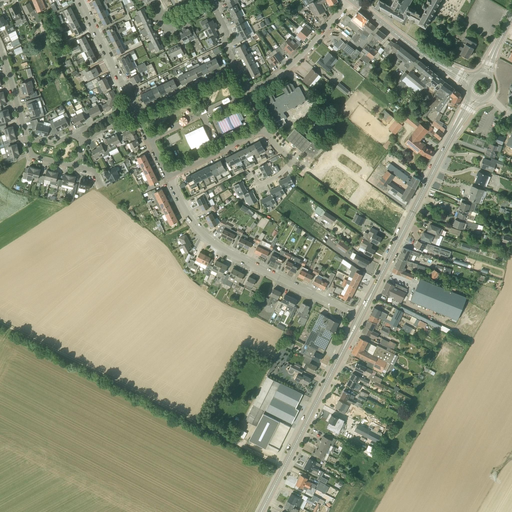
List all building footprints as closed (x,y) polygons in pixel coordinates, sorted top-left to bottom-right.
[(32,0),(38,12),(45,10),(40,0),(32,0)] [(337,0),(319,0),(309,6),(316,18),(325,12),(321,6),(328,2),(330,6),(338,1),(337,0)] [(389,0),(390,0),(389,0),(386,0),(385,3),(379,0),(378,0),(374,8),(404,24),(408,18),(417,23),(425,28),(427,23),(436,8),(437,8),(436,7),(438,5),(438,4),(439,2),(440,2),(440,1),(440,0),(389,0)] [(238,1),(235,2),(229,5),(230,8),(229,9),(230,11),(229,11),(231,15),(239,11),(242,9),(238,1)] [(42,22),(38,14),(36,15),(30,3),(23,6),(26,14),(30,12),(32,16),(34,16),(37,24),(42,22)] [(95,8),(98,14),(107,9),(105,4),(104,3),(101,4),(95,8)] [(13,24),(14,28),(26,22),(23,15),(21,16),(15,6),(9,9),(13,16),(12,17),(14,19),(15,19),(16,23),(13,24)] [(65,17),(67,16),(73,13),(70,7),(64,10),(62,11),(65,17)] [(136,21),(146,16),(144,13),(146,12),(144,8),(137,11),(139,15),(134,17),(136,21)] [(113,12),(109,14),(107,9),(98,14),(101,20),(110,15),(111,17),(114,15),(113,12)] [(239,11),(231,15),(233,19),(234,18),(235,20),(237,23),(243,20),(241,17),(242,16),(239,11)] [(325,12),(316,18),(321,25),(328,17),(325,12)] [(73,13),(67,16),(70,23),(76,19),(73,13)] [(358,30),(367,20),(364,17),(363,18),(358,13),(353,19),(352,20),(348,16),(342,23),(345,26),(346,25),(356,33),(358,30)] [(110,15),(101,20),(104,26),(110,23),(110,22),(113,21),(111,17),(110,15)] [(14,28),(13,24),(9,26),(8,23),(6,20),(5,21),(3,16),(0,17),(0,26),(0,27),(4,25),(6,28),(8,34),(15,30),(14,28)] [(146,16),(136,21),(137,24),(142,22),(143,25),(150,22),(151,22),(149,18),(147,19),(146,16)] [(464,20),(458,17),(455,22),(461,25),(464,20)] [(76,19),(70,23),(68,24),(71,30),(73,29),(80,26),(76,19)] [(207,29),(215,25),(213,20),(209,22),(207,19),(201,23),(202,25),(205,24),(207,29)] [(243,20),(237,23),(238,25),(237,26),(238,28),(237,28),(239,32),(247,28),(250,26),(247,21),(244,23),(243,20)] [(363,34),(367,37),(370,33),(375,27),(367,20),(358,30),(356,33),(361,36),(363,34)] [(150,22),(143,25),(145,28),(140,31),(142,34),(152,29),(150,26),(152,25),(150,22)] [(110,36),(116,33),(118,32),(119,32),(119,33),(123,32),(122,29),(119,30),(116,24),(112,26),(112,27),(106,30),(110,36)] [(298,28),(307,36),(311,32),(306,28),(308,26),(307,24),(305,26),(304,26),(303,28),(300,25),(298,28)] [(215,25),(207,29),(204,31),(208,38),(211,37),(216,35),(218,34),(216,31),(218,30),(215,25)] [(80,26),(73,29),(71,30),(73,33),(75,32),(76,35),(83,32),(80,26)] [(185,28),(184,29),(190,42),(198,38),(193,28),(190,30),(189,28),(186,30),(185,28)] [(247,28),(239,32),(241,36),(244,41),(250,38),(250,37),(251,37),(247,28)] [(295,38),(297,39),(299,37),(303,41),(307,36),(298,28),(295,31),(298,33),(297,35),(295,38)] [(152,29),(142,34),(144,37),(148,35),(150,38),(157,35),(155,31),(153,32),(152,29)] [(190,42),(184,29),(182,30),(182,32),(179,33),(181,36),(178,38),(182,45),(184,43),(185,45),(190,42)] [(360,59),(367,64),(369,63),(377,52),(374,49),(374,50),(371,48),(378,40),(381,42),(386,36),(379,30),(361,52),(364,55),(360,59)] [(118,32),(116,33),(110,36),(113,43),(119,39),(122,38),(119,33),(119,32),(118,32)] [(356,43),(361,36),(356,33),(351,38),(351,39),(356,43)] [(157,35),(150,38),(151,42),(147,44),(148,47),(158,42),(157,40),(159,39),(157,35)] [(216,35),(211,37),(208,38),(208,39),(211,44),(210,44),(211,47),(217,44),(215,41),(218,40),(216,35)] [(285,41),(294,50),(298,46),(296,43),(298,41),(297,39),(295,38),(292,35),(285,41)] [(338,37),(335,41),(335,42),(333,45),(339,50),(341,47),(343,48),(346,44),(344,43),(347,40),(341,35),(340,35),(338,37)] [(82,45),(88,42),(85,36),(77,40),(78,43),(80,42),(82,45)] [(17,38),(10,42),(13,48),(20,44),(17,38)] [(122,38),(119,39),(113,43),(116,49),(124,45),(125,44),(124,43),(122,38)] [(459,49),(462,50),(460,54),(463,56),(462,57),(464,59),(465,57),(468,59),(476,44),(465,38),(462,42),(465,44),(463,48),(460,46),(459,49)] [(119,55),(125,52),(125,51),(126,51),(125,49),(125,46),(129,44),(128,41),(124,43),(125,44),(124,45),(116,49),(119,55)] [(282,50),(283,52),(285,54),(287,52),(290,54),(294,50),(285,41),(283,43),(283,44),(279,47),(282,50)] [(391,41),(384,50),(385,51),(384,52),(387,54),(388,53),(395,44),(394,44),(391,41)] [(91,48),(88,42),(82,45),(79,47),(80,48),(80,50),(82,53),(91,48)] [(158,42),(148,47),(150,51),(155,49),(156,52),(164,48),(162,44),(160,45),(158,42)] [(390,55),(393,50),(396,53),(400,47),(395,42),(394,44),(395,44),(388,53),(390,55)] [(245,43),(241,45),(235,48),(238,53),(247,48),(245,43)] [(343,48),(342,49),(354,60),(360,52),(356,49),(355,51),(346,43),(346,44),(343,48)] [(178,44),(173,47),(177,55),(180,53),(182,56),(184,55),(183,52),(180,46),(179,47),(178,44)] [(177,55),(173,47),(168,49),(169,52),(168,52),(171,58),(172,61),(175,59),(174,57),(177,55)] [(272,52),(279,62),(284,59),(281,54),(283,52),(282,50),(279,47),(272,52)] [(400,47),(396,53),(394,54),(406,63),(404,65),(407,68),(409,66),(409,67),(416,59),(400,47)] [(84,59),(88,58),(94,55),(91,48),(82,53),(81,53),(84,58),(80,60),(81,62),(85,61),(84,59)] [(247,48),(238,53),(240,58),(242,57),(250,53),(247,48)] [(124,66),(134,61),(132,55),(135,53),(134,50),(128,53),(130,56),(128,56),(121,60),(124,66)] [(252,52),(250,53),(242,57),(245,62),(252,58),(255,57),(252,52)] [(274,65),(279,62),(272,52),(265,57),(267,61),(270,65),(272,63),(274,65)] [(317,62),(328,71),(332,67),(329,65),(335,58),(329,53),(325,58),(324,60),(321,58),(317,62)] [(94,55),(88,58),(91,64),(97,61),(94,55)] [(216,58),(211,61),(215,69),(220,66),(216,58)] [(252,58),(245,62),(247,67),(255,63),(252,58)] [(362,62),(360,60),(353,68),(356,70),(362,62)] [(137,66),(134,61),(124,66),(127,72),(134,69),(137,68),(136,67),(137,66)] [(211,61),(205,63),(209,72),(215,69),(211,61)] [(401,81),(418,95),(422,89),(435,74),(419,61),(415,66),(426,75),(421,81),(412,73),(414,72),(411,70),(407,75),(401,81)] [(205,63),(200,66),(204,74),(209,72),(205,63)] [(255,63),(247,67),(249,72),(257,68),(255,63)] [(146,66),(138,70),(140,73),(130,78),(133,85),(141,81),(139,77),(143,75),(142,72),(153,67),(152,64),(146,66)] [(187,68),(189,71),(193,80),(198,77),(194,69),(193,65),(187,68)] [(200,66),(194,69),(198,77),(204,74),(200,66)] [(85,82),(90,79),(99,74),(98,71),(96,68),(89,71),(87,68),(81,71),(84,76),(82,77),(85,82)] [(257,68),(249,72),(252,77),(257,74),(259,77),(261,76),(257,68)] [(365,78),(369,72),(364,68),(360,73),(365,78)] [(309,86),(318,75),(312,69),(308,73),(303,80),(309,86)] [(189,71),(183,74),(187,82),(193,80),(189,71)] [(182,72),(178,75),(177,75),(180,81),(182,85),(187,82),(183,74),(182,72)] [(401,81),(407,75),(405,72),(398,79),(401,81)] [(435,74),(422,89),(425,91),(427,88),(427,86),(428,85),(433,89),(435,87),(439,90),(444,81),(441,79),(442,79),(435,74)] [(96,79),(98,81),(100,86),(108,82),(105,77),(100,80),(99,77),(96,79)] [(174,79),(168,82),(172,90),(178,87),(174,79)] [(23,96),(30,95),(30,98),(38,96),(36,91),(33,92),(32,88),(33,87),(31,81),(21,84),(22,88),(21,89),(23,96)] [(444,81),(439,90),(428,105),(432,107),(439,112),(454,89),(444,81)] [(108,82),(100,86),(104,94),(106,93),(105,90),(110,87),(108,82)] [(168,82),(163,84),(167,93),(172,90),(168,82)] [(306,101),(299,86),(295,89),(293,84),(290,83),(284,86),(283,89),(285,93),(275,98),(273,94),(266,97),(272,108),(268,110),(275,123),(278,129),(286,124),(284,120),(287,119),(285,115),(284,115),(283,113),(293,108),(295,109),(296,106),(299,104),(302,105),(303,102),(306,101)] [(345,95),(349,91),(339,83),(336,87),(345,95)] [(163,84),(157,87),(161,95),(167,93),(163,84)] [(157,87),(152,90),(156,98),(161,95),(157,87)] [(454,89),(439,112),(431,124),(432,125),(433,126),(436,128),(443,134),(445,130),(442,127),(444,123),(439,121),(448,104),(451,106),(452,105),(456,107),(461,97),(461,94),(454,89)] [(113,90),(106,93),(108,98),(108,100),(114,102),(115,98),(114,95),(115,95),(113,90)] [(152,90),(146,93),(150,101),(156,98),(152,90)] [(150,101),(146,93),(141,95),(145,103),(150,101)] [(28,104),(29,110),(39,108),(37,102),(40,101),(39,98),(26,102),(26,105),(28,104)] [(113,103),(109,101),(108,101),(107,103),(102,106),(105,112),(110,110),(110,109),(112,107),(113,103)] [(93,107),(97,115),(102,113),(99,107),(102,106),(101,103),(93,107)] [(432,107),(428,105),(424,111),(422,115),(425,117),(428,113),(432,107)] [(85,111),(86,114),(89,112),(92,118),(97,115),(93,107),(85,111)] [(2,111),(1,108),(0,108),(0,117),(1,117),(10,115),(8,109),(2,111)] [(39,108),(29,110),(31,116),(30,116),(31,120),(44,116),(43,113),(41,113),(39,108)] [(77,115),(81,123),(86,120),(83,115),(86,114),(85,111),(83,112),(82,109),(76,111),(77,115)] [(391,116),(384,111),(380,116),(389,124),(393,118),(390,116),(391,116)] [(65,117),(59,120),(64,129),(67,127),(67,128),(73,125),(71,121),(69,119),(66,113),(63,114),(65,117)] [(11,121),(10,115),(1,117),(2,123),(0,123),(0,126),(6,125),(5,122),(11,121)] [(69,119),(71,121),(74,120),(76,125),(81,123),(77,115),(69,119)] [(41,135),(43,125),(38,124),(38,122),(37,119),(31,121),(34,131),(35,131),(35,134),(41,135)] [(51,125),(56,134),(61,131),(60,130),(64,129),(59,120),(54,122),(52,120),(49,121),(51,125)] [(402,127),(395,120),(392,123),(394,125),(390,130),(395,135),(402,127)] [(405,142),(412,149),(418,153),(419,152),(424,146),(424,145),(419,141),(423,136),(425,134),(428,130),(421,124),(412,135),(411,135),(405,142)] [(7,128),(6,125),(0,126),(0,128),(0,130),(4,129),(6,135),(14,132),(13,126),(7,128)] [(43,125),(41,135),(47,137),(48,134),(50,135),(52,134),(53,135),(56,134),(51,125),(49,126),(50,127),(49,127),(43,125)] [(443,134),(436,128),(433,126),(432,125),(428,130),(430,132),(440,140),(443,134)] [(312,141),(314,140),(299,127),(296,130),(295,129),(286,138),(303,152),(304,151),(312,158),(320,149),(312,141)] [(121,135),(123,140),(126,139),(125,137),(130,135),(133,141),(137,139),(137,140),(138,139),(133,130),(131,131),(131,129),(123,133),(123,134),(121,135)] [(349,134),(344,130),(338,139),(343,143),(349,134)] [(16,138),(14,132),(6,135),(2,136),(4,144),(10,143),(11,143),(10,140),(16,138)] [(111,137),(115,144),(123,140),(121,135),(118,136),(117,134),(111,137)] [(354,138),(349,134),(343,143),(348,146),(354,138)] [(505,138),(494,134),(491,141),(502,145),(505,138)] [(105,145),(109,152),(117,148),(115,144),(111,137),(106,139),(108,143),(105,145)] [(359,141),(354,138),(348,146),(352,150),(359,141)] [(133,141),(129,143),(133,152),(139,149),(137,146),(139,145),(137,140),(137,139),(133,141)] [(254,144),(258,152),(260,155),(265,152),(260,141),(254,144)] [(364,145),(359,141),(352,150),(357,154),(364,145)] [(10,143),(4,144),(3,145),(6,153),(9,152),(18,150),(17,144),(10,146),(10,143)] [(97,148),(101,156),(102,158),(110,154),(109,152),(105,145),(103,146),(102,144),(96,147),(97,148)] [(248,147),(252,155),(258,152),(254,144),(248,147)] [(485,154),(494,158),(495,154),(494,154),(497,146),(490,144),(488,149),(487,148),(485,154)] [(369,149),(364,145),(357,154),(362,157),(369,149)] [(431,159),(434,152),(425,148),(425,147),(424,146),(419,152),(422,153),(422,154),(431,159)] [(243,150),(247,158),(252,155),(248,147),(243,150)] [(96,159),(101,156),(97,148),(92,151),(94,155),(91,156),(94,162),(97,161),(96,159)] [(374,152),(369,149),(362,157),(367,161),(374,152)] [(18,150),(9,152),(6,153),(6,154),(6,153),(8,159),(7,159),(8,163),(15,161),(14,160),(17,159),(16,158),(15,157),(20,156),(18,150)] [(237,153),(241,161),(247,158),(243,150),(237,153)] [(379,156),(374,152),(367,161),(372,164),(379,156)] [(231,155),(235,164),(241,161),(237,153),(231,155)] [(140,164),(147,160),(145,155),(137,158),(140,164)] [(235,164),(231,155),(225,158),(229,167),(235,164)] [(503,163),(498,161),(492,158),(491,162),(483,159),(481,166),(492,171),(495,165),(502,167),(504,163),(503,163)] [(147,160),(140,164),(142,169),(150,165),(147,160)] [(129,169),(128,167),(125,161),(122,163),(127,173),(130,172),(131,172),(129,169)] [(219,172),(224,169),(225,169),(221,161),(215,163),(219,172)] [(209,166),(213,174),(219,172),(215,163),(209,166)] [(262,172),(271,168),(270,166),(269,166),(267,163),(259,167),(262,172)] [(404,182),(407,179),(408,177),(403,173),(390,163),(387,168),(388,169),(397,175),(396,176),(404,182)] [(150,165),(142,169),(145,175),(153,171),(150,165)] [(203,169),(207,177),(213,174),(209,166),(203,169)] [(32,181),(33,177),(35,168),(29,167),(27,173),(24,172),(23,179),(26,179),(27,181),(30,182),(31,181),(32,181)] [(115,168),(115,167),(105,173),(105,174),(105,175),(106,177),(106,176),(108,179),(109,179),(111,182),(120,178),(118,174),(117,172),(118,171),(119,171),(120,169),(119,167),(117,167),(116,167),(115,168)] [(35,168),(33,177),(38,179),(37,182),(41,183),(41,182),(42,177),(39,176),(41,170),(35,168)] [(271,168),(262,172),(265,178),(273,174),(271,170),(272,170),(271,168)] [(337,172),(332,168),(326,177),(331,181),(337,172)] [(197,172),(201,180),(207,177),(203,169),(197,172)] [(415,189),(410,186),(405,193),(391,183),(396,176),(397,175),(388,169),(377,185),(384,190),(386,187),(401,197),(401,198),(408,202),(413,193),(415,189)] [(42,176),(42,177),(41,182),(44,183),(45,179),(50,180),(53,171),(47,170),(45,176),(42,176)] [(53,171),(50,180),(56,182),(55,185),(58,186),(60,180),(57,179),(58,173),(53,171)] [(153,171),(145,175),(148,180),(155,176),(153,171)] [(192,175),(196,183),(201,180),(197,172),(192,175)] [(342,176),(337,172),(331,181),(336,184),(342,176)] [(483,185),(488,176),(478,172),(477,175),(478,175),(475,182),(483,185)] [(60,180),(58,186),(67,188),(70,176),(64,174),(63,180),(60,180)] [(196,183),(192,175),(186,178),(190,186),(196,183)] [(70,176),(67,188),(76,190),(78,184),(74,183),(76,177),(70,176)] [(155,176),(148,180),(144,182),(147,188),(145,189),(146,191),(155,187),(153,184),(158,182),(155,176)] [(284,179),(289,188),(291,187),(291,186),(294,184),(290,176),(284,179)] [(347,179),(342,176),(336,184),(341,188),(347,179)] [(415,189),(420,180),(413,176),(410,181),(407,179),(404,182),(410,186),(415,189)] [(81,178),(79,188),(86,189),(86,188),(89,189),(91,182),(88,181),(88,180),(81,178)] [(279,182),(281,185),(283,190),(286,188),(287,189),(289,188),(284,179),(279,182)] [(352,183),(347,179),(341,188),(346,191),(352,183)] [(235,190),(236,192),(245,187),(242,181),(234,186),(236,189),(235,190)] [(357,187),(352,183),(346,191),(351,195),(357,187)] [(285,193),(283,190),(281,185),(275,188),(280,197),(282,196),(282,195),(285,193)] [(485,191),(477,188),(472,186),(470,191),(472,191),(469,200),(480,204),(480,203),(481,203),(482,203),(484,197),(484,196),(483,196),(485,191)] [(152,194),(154,199),(164,194),(161,187),(153,191),(154,193),(152,194)] [(239,197),(244,194),(248,192),(245,187),(236,192),(237,194),(238,193),(239,197)] [(278,198),(280,197),(275,188),(270,191),(272,195),(274,199),(277,197),(278,198)] [(204,193),(205,195),(197,200),(200,205),(208,201),(207,199),(209,197),(208,194),(212,192),(211,189),(204,193)] [(244,198),(245,200),(255,196),(252,190),(248,192),(244,194),(245,198),(244,198)] [(373,190),(369,195),(376,200),(379,195),(373,190)] [(164,194),(154,199),(157,205),(167,200),(164,194)] [(276,203),(274,199),(272,195),(266,197),(271,207),(273,206),(273,204),(276,203)] [(369,195),(366,199),(373,204),(376,200),(369,195)] [(257,201),(255,196),(245,200),(246,203),(248,202),(249,206),(257,201)] [(269,207),(271,207),(266,197),(261,200),(265,208),(268,207),(269,208),(269,207)] [(211,207),(212,210),(217,207),(215,204),(215,205),(212,199),(208,201),(200,205),(203,211),(211,207)] [(366,199),(363,204),(370,209),(373,204),(366,199)] [(167,200),(157,205),(160,210),(162,209),(170,205),(167,200)] [(475,203),(466,200),(465,203),(461,202),(459,207),(472,212),(475,203)] [(363,204),(360,208),(367,213),(370,209),(363,204)] [(170,205),(162,209),(165,215),(173,211),(170,205)] [(320,215),(323,209),(317,206),(314,212),(320,215)] [(395,206),(391,211),(398,216),(401,211),(395,206)] [(208,222),(215,219),(218,217),(215,212),(218,210),(217,207),(212,210),(214,212),(206,216),(208,222)] [(456,217),(466,220),(469,221),(473,223),(477,213),(472,212),(459,207),(456,217)] [(173,211),(165,215),(162,216),(165,221),(168,220),(175,216),(173,211)] [(322,217),(332,224),(336,218),(325,211),(322,217)] [(391,211),(388,215),(395,220),(398,216),(391,211)] [(385,220),(392,225),(395,220),(388,215),(385,220)] [(178,222),(175,216),(168,220),(170,225),(178,222)] [(257,225),(263,228),(267,219),(261,216),(257,225)] [(358,216),(355,222),(361,226),(365,219),(358,216)] [(220,224),(222,225),(224,222),(221,220),(220,223),(218,217),(215,219),(208,222),(211,228),(220,224)] [(464,222),(455,219),(453,226),(458,228),(457,229),(461,230),(461,229),(462,229),(463,225),(466,226),(467,224),(464,223),(464,222)] [(382,224),(388,229),(392,225),(385,220),(382,224)] [(221,235),(226,238),(231,229),(225,226),(227,223),(226,222),(224,222),(222,225),(225,226),(224,229),(221,235)] [(428,231),(430,231),(440,236),(443,229),(430,224),(429,226),(428,229),(428,231)] [(239,233),(241,230),(238,228),(236,232),(231,229),(226,238),(232,241),(235,235),(237,236),(239,233)] [(371,241),(378,244),(381,238),(375,235),(377,231),(371,228),(368,234),(365,232),(363,237),(371,243),(371,241)] [(451,228),(449,232),(459,236),(461,231),(451,228)] [(237,243),(243,246),(246,240),(248,236),(243,234),(244,231),(241,230),(239,233),(242,235),(237,243)] [(435,244),(437,240),(438,238),(439,239),(440,236),(430,231),(428,234),(423,232),(423,234),(422,234),(421,237),(421,238),(435,244)] [(254,252),(260,255),(265,246),(262,244),(261,240),(265,235),(262,232),(258,238),(256,242),(259,244),(254,252)] [(510,237),(504,235),(502,242),(508,244),(508,243),(509,240),(510,237)] [(188,239),(186,240),(182,243),(183,245),(182,246),(183,248),(189,245),(189,244),(190,243),(188,239)] [(246,240),(243,246),(249,249),(252,243),(246,240)] [(372,244),(364,240),(361,245),(366,248),(364,253),(371,257),(375,250),(370,248),(372,244)] [(423,251),(425,246),(436,251),(437,247),(426,243),(425,244),(418,240),(415,247),(423,251)] [(265,246),(260,255),(266,258),(269,252),(271,253),(272,250),(274,246),(276,243),(273,241),(269,248),(265,246)] [(340,241),(336,246),(345,253),(349,247),(340,241)] [(189,245),(183,248),(186,253),(192,249),(189,245)] [(279,255),(280,253),(275,251),(277,248),(274,246),(272,250),(274,250),(272,253),(272,254),(269,259),(275,262),(279,255)] [(403,248),(398,258),(413,263),(416,256),(418,257),(419,254),(403,248)] [(281,265),(285,258),(285,257),(287,257),(289,253),(281,250),(280,253),(279,255),(275,262),(281,265)] [(201,263),(205,255),(200,252),(195,261),(191,260),(188,266),(195,270),(197,267),(193,265),(194,263),(200,266),(202,263),(201,263)] [(284,267),(290,270),(293,264),(294,261),(290,258),(292,255),(289,253),(287,257),(288,258),(287,261),(284,267)] [(366,267),(369,261),(356,254),(353,260),(366,267)] [(201,263),(202,263),(207,265),(211,258),(205,255),(201,263)] [(413,263),(398,258),(393,268),(405,272),(407,268),(404,267),(406,264),(409,265),(408,266),(413,268),(414,267),(416,268),(418,264),(413,263)] [(216,260),(213,267),(210,266),(209,269),(206,275),(209,276),(212,270),(217,273),(222,263),(216,260)] [(296,273),(300,264),(302,265),(303,261),(301,260),(299,263),(294,261),(293,264),(290,270),(296,273)] [(222,263),(217,273),(216,275),(222,278),(219,282),(222,283),(225,278),(226,276),(223,274),(227,266),(222,263)] [(356,268),(351,266),(349,270),(352,272),(355,274),(353,278),(359,282),(362,275),(354,271),(356,268)] [(304,279),(307,273),(308,270),(303,267),(298,276),(304,279)] [(412,280),(412,279),(414,276),(405,272),(393,268),(392,272),(412,280)] [(233,269),(227,280),(230,281),(233,282),(238,271),(233,269)] [(440,273),(434,270),(430,277),(436,280),(440,273)] [(244,274),(238,271),(233,282),(238,285),(236,290),(239,291),(241,286),(238,285),(240,281),(244,274)] [(324,276),(322,280),(318,286),(324,289),(327,283),(330,285),(335,274),(332,272),(329,279),(324,276)] [(313,276),(307,273),(304,279),(310,282),(313,276)] [(479,274),(477,280),(484,282),(486,275),(479,274)] [(252,286),(256,280),(249,277),(246,283),(249,285),(247,289),(250,290),(252,286)] [(313,283),(318,286),(322,280),(316,277),(313,283)] [(359,282),(353,278),(351,281),(348,279),(348,281),(344,279),(343,282),(356,288),(359,282)] [(467,297),(420,279),(410,301),(457,320),(467,297)] [(356,288),(343,282),(342,285),(345,286),(343,290),(346,292),(352,295),(356,288)] [(381,293),(401,302),(407,289),(399,285),(397,289),(394,287),(394,286),(387,282),(381,293)] [(273,309),(275,310),(279,301),(277,300),(281,292),(274,289),(270,295),(271,295),(269,300),(266,298),(263,304),(266,305),(266,304),(270,306),(272,302),(275,304),(273,309)] [(349,302),(352,295),(346,292),(344,296),(340,294),(339,296),(349,302)] [(279,301),(275,310),(274,311),(279,313),(281,310),(284,311),(285,311),(291,298),(285,295),(282,302),(279,301)] [(297,300),(291,298),(285,311),(290,313),(288,318),(291,319),(296,310),(293,309),(297,300)] [(307,319),(305,318),(304,318),(308,310),(307,309),(309,306),(302,303),(299,310),(299,311),(296,316),(300,318),(298,321),(304,324),(307,319)] [(384,321),(396,327),(403,312),(396,309),(394,314),(391,320),(386,317),(387,314),(374,307),(371,314),(378,318),(381,319),(384,321)] [(315,323),(334,332),(338,323),(334,321),(335,321),(334,320),(333,320),(324,316),(324,315),(320,313),(315,323)] [(371,314),(368,320),(379,325),(381,319),(378,318),(371,314)] [(410,321),(414,323),(413,325),(417,327),(418,325),(420,321),(416,319),(416,318),(412,316),(412,317),(410,321)] [(362,332),(376,339),(378,335),(372,331),(373,329),(376,330),(379,325),(368,320),(362,332)] [(396,330),(398,327),(396,327),(384,321),(382,326),(389,330),(389,329),(395,332),(396,330)] [(311,331),(319,334),(314,344),(311,342),(309,346),(316,350),(317,351),(319,347),(325,350),(334,332),(315,323),(311,331)] [(402,329),(410,333),(413,327),(404,324),(402,329)] [(451,333),(452,330),(442,325),(440,329),(451,333)] [(387,333),(389,330),(382,326),(379,332),(388,337),(389,334),(387,333)] [(355,346),(367,352),(371,344),(367,342),(359,338),(355,346)] [(379,344),(388,348),(390,349),(391,347),(394,348),(396,345),(382,339),(379,344)] [(386,350),(377,345),(372,355),(386,362),(390,364),(396,352),(390,349),(388,348),(386,350)] [(316,350),(309,346),(306,352),(305,352),(305,354),(304,353),(303,356),(305,358),(305,357),(308,359),(309,357),(319,362),(322,355),(315,352),(316,350)] [(381,372),(386,362),(372,355),(367,352),(355,346),(352,353),(368,361),(367,365),(381,372)] [(310,360),(308,359),(305,357),(305,358),(303,362),(305,363),(303,368),(313,373),(317,366),(309,362),(310,360)] [(368,378),(377,382),(380,384),(382,379),(375,376),(376,372),(373,370),(372,371),(366,368),(366,367),(357,363),(354,368),(363,373),(363,372),(370,375),(368,378)] [(302,371),(299,369),(294,366),(291,365),(289,370),(294,372),(294,371),(300,374),(302,371)] [(350,379),(357,383),(358,380),(367,384),(368,381),(360,377),(353,373),(350,379)] [(302,377),(299,376),(297,374),(294,379),(304,384),(304,383),(308,384),(311,378),(304,375),(302,377)] [(296,408),(303,394),(268,376),(256,400),(253,406),(245,420),(257,426),(263,413),(265,410),(292,424),(299,410),(296,408)] [(355,386),(357,383),(350,379),(346,385),(354,389),(358,391),(360,388),(355,386)] [(343,391),(340,398),(354,405),(356,401),(353,399),(354,397),(343,391)] [(359,395),(366,398),(369,400),(371,396),(361,391),(359,395)] [(338,412),(344,414),(349,405),(339,400),(335,407),(340,410),(338,412)] [(263,413),(257,426),(250,441),(276,454),(290,427),(263,413)] [(339,419),(331,415),(328,422),(330,423),(327,428),(337,432),(339,429),(342,430),(345,423),(342,422),(343,420),(339,418),(339,419)] [(370,430),(358,424),(355,431),(367,437),(370,430)] [(235,434),(244,439),(247,433),(238,428),(235,434)] [(321,440),(322,441),(333,446),(336,439),(327,435),(326,437),(323,436),(321,440)] [(318,441),(317,444),(328,449),(334,452),(336,448),(333,446),(322,441),(321,443),(318,441)] [(319,447),(318,449),(326,454),(328,449),(317,444),(316,446),(319,447)] [(326,454),(318,449),(317,449),(314,453),(317,455),(315,457),(325,462),(326,460),(323,459),(326,454)] [(309,458),(307,463),(319,469),(321,465),(309,458)] [(319,469),(307,463),(304,468),(316,474),(319,469)] [(296,478),(299,469),(292,467),(289,476),(296,478)] [(301,475),(298,480),(313,488),(315,485),(308,482),(308,483),(306,481),(307,479),(301,475)] [(314,489),(313,488),(298,480),(296,485),(306,491),(308,488),(310,490),(309,492),(312,493),(314,489)] [(287,501),(294,504),(300,507),(304,500),(312,505),(314,501),(303,495),(302,499),(291,494),(287,501)] [(292,508),(294,504),(287,501),(284,508),(290,511),(292,511),(297,511),(298,510),(295,508),(294,509),(292,508)]
